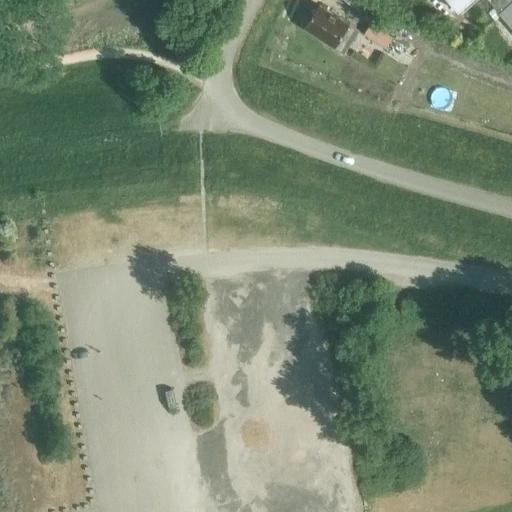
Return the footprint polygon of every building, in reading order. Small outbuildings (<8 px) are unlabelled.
[(489,0),(502,15),(511,5),(511,0),(447,0),(457,11),(470,0),(489,0)] [(362,32),(361,32),(321,5),(306,27),(348,54),(362,32)] [(511,5),(502,15),(511,26),(511,5)] [(362,32),(386,48),(395,34),(370,18),(361,32),(362,32)] [(370,79),(369,83),(350,76),(348,82),(376,93),(380,83),(370,79)]
